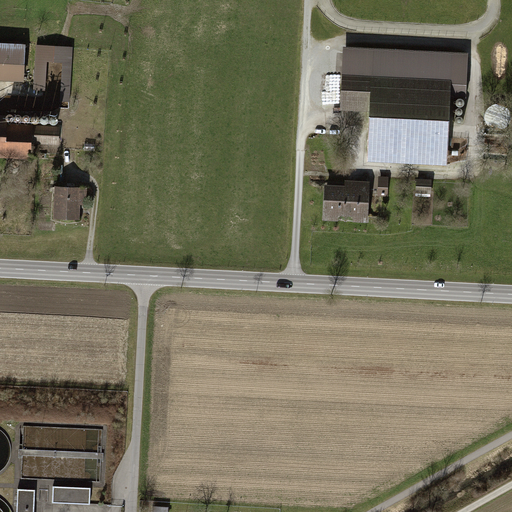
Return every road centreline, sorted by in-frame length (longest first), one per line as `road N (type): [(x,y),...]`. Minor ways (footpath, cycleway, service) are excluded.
road 1 (primary): [(511,294),(0,268)]
road 2 (track): [(303,120),(349,123),(361,134),(367,168),(466,167),(477,73)]
road 3 (track): [(294,282),(309,0)]
road 4 (track): [(148,276),(132,511)]
road 5 (track): [(372,511),(511,435)]
road 6 (track): [(87,273),(97,186),(63,171)]
